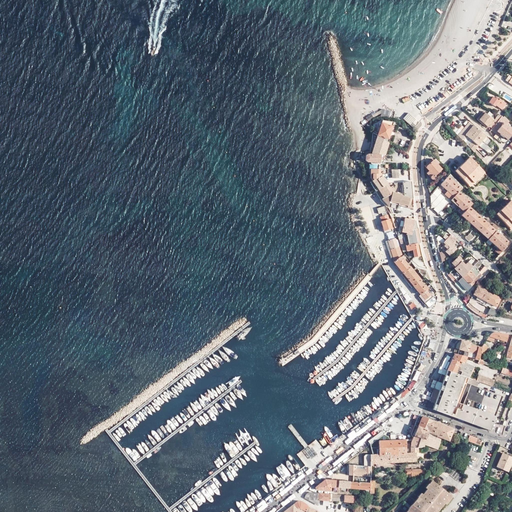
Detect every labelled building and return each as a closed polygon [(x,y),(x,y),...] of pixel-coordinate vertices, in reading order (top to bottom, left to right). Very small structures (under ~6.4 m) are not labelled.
[(502,109),(506,102),(497,96),(496,98),(493,96),(488,102),(495,106),(495,105),(502,109)] [(476,118),(478,120),(479,119),(485,112),(483,111),(476,118)] [(489,125),(492,128),(493,126),(498,120),(496,118),(494,120),(485,112),(479,119),(486,125),(488,127),(489,125)] [(409,113),(403,118),(410,125),(413,122),(416,119),(409,113)] [(497,131),(501,134),(507,139),(511,132),(511,129),(506,125),(500,120),(502,119),(507,124),(509,121),(505,116),(502,116),(501,116),(498,120),(493,126),(498,130),(497,131)] [(381,137),(388,141),(389,141),(390,139),(389,138),(394,121),(383,120),(378,135),(381,136),(381,137)] [(456,125),(452,129),(462,140),(467,135),(473,140),(468,145),(472,151),(478,145),(486,137),(471,121),(462,131),(456,125)] [(492,128),(491,130),(499,136),(501,134),(497,131),(498,130),(493,126),(492,128)] [(378,135),(371,154),(373,154),(384,155),(388,141),(381,137),(381,136),(378,135)] [(488,140),(486,137),(478,145),(481,148),(488,140)] [(380,162),(381,155),(373,154),(371,154),(371,162),(371,163),(380,164),(380,162)] [(464,165),(471,159),(469,157),(462,164),(464,165)] [(457,173),(469,184),(472,181),(473,182),(484,171),(471,159),(464,165),(462,164),(459,167),(460,169),(457,173)] [(442,169),(433,160),(426,166),(429,170),(427,172),(430,176),(431,177),(431,179),(433,179),(434,179),(435,177),(435,175),(442,169)] [(370,177),(372,180),(377,177),(376,177),(380,175),(380,168),(371,168),(370,177)] [(372,180),(370,181),(375,191),(376,190),(388,183),(382,175),(377,178),(377,177),(372,180)] [(440,184),(430,195),(430,204),(432,207),(433,207),(434,208),(433,209),(438,214),(451,200),(459,191),(462,188),(458,184),(459,183),(456,179),(454,181),(453,182),(452,181),(453,180),(448,175),(444,179),(440,184)] [(405,206),(414,209),(413,198),(411,181),(403,182),(403,184),(402,184),(402,185),(402,192),(401,192),(398,191),(397,192),(395,192),(393,191),(392,192),(392,194),(382,198),(382,199),(388,205),(389,202),(389,200),(406,204),(405,206)] [(382,198),(392,194),(392,192),(393,191),(392,190),(394,189),(393,187),(391,188),(388,184),(388,183),(376,190),(382,198)] [(459,191),(451,200),(458,206),(464,199),(463,197),(464,196),(459,191)] [(464,212),(472,203),(467,198),(465,200),(464,199),(458,206),(459,207),(461,209),(464,212)] [(496,214),(498,216),(511,202),(510,200),(496,214)] [(511,225),(511,202),(498,216),(509,228),(511,225)] [(469,220),(475,213),(473,212),(477,208),(472,203),(464,212),(462,214),(461,215),(465,219),(466,218),(469,220)] [(474,227),(482,218),(477,214),(476,215),(475,213),(469,220),(471,223),(471,224),(474,227)] [(408,241),(404,242),(405,244),(417,243),(415,229),(413,229),(413,228),(414,220),(411,219),(411,218),(409,217),(408,218),(405,217),(404,221),(401,220),(398,230),(402,231),(403,232),(404,233),(406,233),(406,235),(405,235),(405,239),(407,239),(408,241)] [(482,232),(488,225),(487,224),(487,223),(482,218),(474,227),(479,230),(482,232)] [(381,221),(384,232),(386,231),(387,233),(393,231),(391,225),(389,219),(381,221)] [(488,238),(495,230),(491,226),(490,227),(488,225),(482,232),(485,235),(484,235),(488,238)] [(495,244),(501,237),(500,236),(501,235),(495,230),(488,238),(492,242),(493,242),(495,244)] [(502,251),(509,243),(504,238),(503,239),(501,237),(495,244),(498,247),(499,248),(499,249),(502,251)] [(391,249),(398,247),(395,238),(388,240),(391,249)] [(403,238),(399,239),(402,251),(403,251),(413,250),(414,257),(420,256),(417,244),(417,243),(405,244),(404,242),(403,238)] [(450,256),(456,249),(452,244),(446,239),(442,244),(445,247),(443,249),(449,255),(450,256)] [(394,261),(401,256),(402,255),(399,247),(398,247),(391,249),(394,261)] [(449,255),(443,249),(442,251),(439,252),(442,262),(449,255)] [(396,265),(403,259),(401,256),(394,261),(394,262),(396,265)] [(401,274),(409,267),(403,259),(396,265),(394,266),(401,274)] [(476,268),(481,263),(478,260),(472,266),(458,281),(465,288),(466,289),(469,286),(471,285),(469,283),(472,280),(480,272),(476,268)] [(458,281),(472,266),(468,261),(464,264),(461,261),(459,262),(455,267),(450,272),(450,273),(458,281)] [(414,286),(420,281),(421,280),(410,267),(409,267),(401,274),(412,287),(413,286),(414,286)] [(473,282),(481,273),(480,272),(472,280),(473,282)] [(457,282),(458,281),(450,273),(449,274),(448,275),(456,283),(457,282)] [(482,274),(481,273),(473,282),(474,283),(482,274)] [(420,294),(427,289),(427,288),(425,285),(424,285),(420,281),(414,286),(420,295),(420,294)] [(471,296),(468,301),(470,302),(475,307),(479,310),(483,312),(487,314),(494,316),(497,311),(490,307),(489,309),(485,306),(487,305),(485,304),(487,301),(496,306),(500,298),(478,285),(473,294),(477,296),(476,299),(471,296)] [(432,296),(427,289),(420,294),(420,295),(419,295),(425,303),(432,296)] [(468,301),(467,299),(463,294),(459,296),(465,302),(471,310),(476,313),(479,314),(485,318),(487,314),(483,312),(479,310),(475,307),(470,302),(468,301)] [(494,338),(497,339),(499,332),(497,332),(494,332),(490,333),(489,334),(486,339),(493,341),(494,338)] [(497,339),(506,341),(508,334),(502,332),(499,332),(497,339)] [(470,342),(461,340),(458,349),(457,352),(457,353),(466,356),(470,344),(470,342)] [(480,347),(470,344),(466,356),(478,359),(479,356),(481,347),(480,347)] [(505,345),(499,366),(502,367),(506,356),(508,346),(505,345)] [(466,358),(466,356),(457,353),(455,353),(454,352),(452,356),(464,362),(466,358)] [(447,370),(446,370),(468,378),(473,366),(464,362),(452,356),(447,370)] [(468,378),(446,370),(432,408),(462,420),(490,429),(502,396),(476,386),(478,381),(476,380),(475,380),(468,378)] [(491,386),(493,379),(478,374),(476,380),(478,381),(491,386)] [(384,433),(370,443),(373,454),(406,453),(411,452),(411,447),(417,446),(424,446),(424,444),(430,446),(434,436),(436,437),(437,435),(443,437),(449,439),(453,429),(420,415),(419,415),(417,416),(411,433),(412,435),(413,437),(412,439),(390,440),(388,436),(384,433)] [(434,436),(430,446),(438,449),(443,437),(437,435),(436,437),(434,436)] [(314,450),(311,446),(307,448),(304,450),(307,454),(310,453),(314,450)] [(411,447),(411,452),(406,453),(406,461),(416,461),(416,452),(417,452),(417,446),(411,447)] [(365,455),(364,465),(371,465),(371,463),(406,461),(406,453),(373,454),(366,454),(365,455)] [(496,466),(507,471),(511,459),(511,457),(502,453),(496,466)] [(371,465),(364,465),(348,464),(348,475),(371,476),(371,465)] [(321,482),(315,487),(315,489),(330,490),(330,486),(349,488),(349,481),(325,479),(323,481),(321,482)] [(434,511),(435,511),(436,511),(443,503),(445,504),(448,500),(447,500),(450,496),(430,480),(425,488),(426,489),(421,494),(420,493),(417,497),(412,504),(411,504),(408,508),(408,509),(405,511),(434,511)] [(349,481),(349,488),(370,489),(370,482),(358,481),(358,482),(349,481)] [(351,503),(353,503),(353,501),(352,502),(352,495),(348,495),(330,493),(330,494),(319,493),(318,500),(330,501),(330,500),(351,502),(351,503)] [(305,511),(307,506),(308,505),(301,501),(297,501),(294,503),(282,511),(305,511)]
